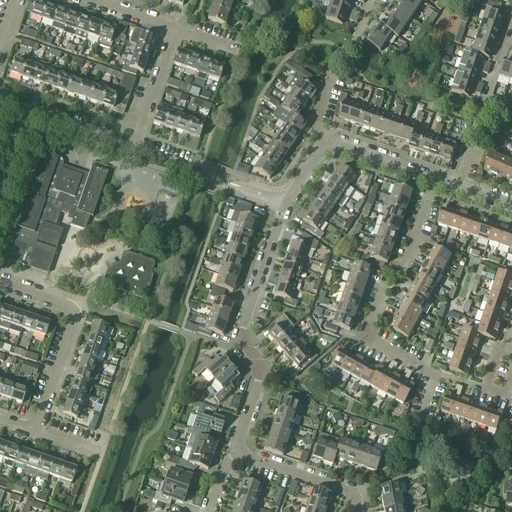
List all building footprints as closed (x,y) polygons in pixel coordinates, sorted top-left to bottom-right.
[(228,14),(232,3),(224,0),(214,0),(211,8),(228,14)] [(346,15),(350,5),(334,0),(332,0),(330,10),(346,15)] [(423,2),(420,0),(402,0),(402,1),(417,11),(423,2)] [(35,2),(30,15),(42,19),(47,6),(42,4),(42,2),(38,1),(36,2),(35,2)] [(417,11),(402,1),(396,10),(411,20),(417,11)] [(441,11),(446,4),(441,1),(437,8),(441,11)] [(53,23),(58,10),(47,6),(42,19),(53,23)] [(224,25),(228,14),(211,8),(207,20),(224,25)] [(63,32),(65,27),(69,14),(58,10),(53,23),(52,28),(63,32)] [(342,25),(346,15),(330,10),(326,20),(342,25)] [(411,20),(396,10),(390,19),(405,29),(411,20)] [(500,28),(504,17),(487,11),(483,22),(500,28)] [(433,22),(438,16),(434,13),(429,19),(433,22)] [(65,27),(63,32),(74,36),(76,31),(81,18),(69,14),(65,27)] [(86,40),(87,35),(92,21),(81,18),(76,31),(74,36),(86,40)] [(405,29),(390,19),(384,27),(384,28),(393,33),(393,34),(399,38),(405,29)] [(429,29),(433,22),(429,19),(425,26),(429,29)] [(99,39),(104,26),(92,21),(87,35),(99,39)] [(496,38),(500,28),(483,22),(480,32),(496,38)] [(393,33),(384,28),(384,27),(379,24),(372,33),(387,43),(393,34),(393,33)] [(110,43),(115,29),(104,26),(99,39),(97,46),(110,50),(112,43),(110,43)] [(150,50),(154,39),(148,37),(149,33),(137,29),(135,32),(133,31),(129,43),(136,46),(137,46),(150,50)] [(35,40),(37,34),(26,30),(23,36),(35,40)] [(421,40),(426,33),(421,31),(417,37),(421,40)] [(493,48),(496,38),(480,32),(476,42),(493,48)] [(387,43),(372,33),(366,42),(380,52),(387,43)] [(417,46),(421,40),(417,37),(413,44),(417,46)] [(32,50),(33,44),(22,40),(20,46),(32,50)] [(489,59),(493,48),(476,42),(473,52),(482,56),(489,59)] [(403,54),(408,47),(404,44),(399,51),(403,54)] [(146,62),(150,50),(137,46),(136,46),(133,57),(146,62)] [(479,66),(482,56),(473,52),(466,49),(462,60),(479,66)] [(185,69),(189,55),(177,51),(173,65),(185,69)] [(399,61),(403,54),(399,51),(395,58),(399,61)] [(22,78),(27,64),(29,57),(24,55),(22,62),(15,60),(10,74),(22,78)] [(196,73),(201,59),(189,55),(185,69),(196,73)] [(142,73),(146,62),(133,57),(130,64),(125,62),(121,72),(135,76),(137,72),(142,73)] [(206,82),(207,77),(212,63),(201,59),(196,73),(194,78),(206,82)] [(475,76),(479,66),(462,60),(459,71),(475,76)] [(510,81),(511,75),(511,63),(505,61),(499,77),(510,81)] [(288,62),(285,69),(295,75),(287,87),(292,90),(308,101),(315,91),(306,86),(312,78),(288,62)] [(45,86),(49,72),(51,67),(40,63),(38,68),(33,82),(45,86)] [(219,81),(223,67),(212,63),(207,77),(219,81)] [(33,82),(38,68),(27,64),(22,78),(33,82)] [(56,90),(61,76),(62,71),(51,67),(49,72),(45,86),(56,90)] [(472,87),(475,76),(459,71),(455,81),(472,87)] [(79,98),(84,84),(86,76),(81,75),(78,82),(72,80),(67,94),(79,98)] [(134,85),(136,79),(125,75),(123,81),(134,85)] [(67,94),(72,80),(61,76),(56,90),(67,94)] [(178,89),(180,83),(168,79),(166,85),(178,89)] [(132,91),(134,85),(123,81),(121,87),(132,91)] [(468,97),(472,87),(455,81),(451,91),(468,97)] [(189,93),(191,87),(180,83),(178,89),(189,93)] [(90,101),(95,88),(84,84),(79,98),(90,101)] [(130,97),(132,91),(121,87),(119,92),(130,97)] [(198,96),(200,90),(191,87),(189,93),(198,96)] [(101,105),(106,91),(95,88),(90,101),(101,105)] [(268,89),(263,97),(269,101),(268,104),(272,106),(275,101),(271,99),(268,96),(271,91),(268,89)] [(308,101),(292,90),(286,99),(302,109),(308,101)] [(113,109),(115,104),(117,98),(118,95),(106,91),(101,105),(113,109)] [(209,100),(211,94),(202,91),(200,97),(209,100)] [(128,102),(130,97),(119,92),(118,95),(117,98),(128,102)] [(349,122),(356,104),(346,101),(348,96),(342,93),(337,105),(343,107),(339,119),(349,122)] [(126,108),(128,102),(117,98),(115,104),(126,108)] [(302,109),(286,99),(280,108),(290,115),(296,119),(302,109)] [(158,109),(153,123),(165,127),(169,113),(171,108),(159,104),(158,109)] [(360,126),(366,108),(356,104),(349,122),(360,126)] [(169,113),(165,127),(176,131),(181,117),(180,117),(182,112),(171,108),(169,113)] [(370,129),(376,111),(366,108),(360,126),(370,129)] [(380,133),(386,115),(376,111),(370,129),(380,133)] [(306,125),(296,119),(290,115),(284,124),(300,135),(306,125)] [(390,137),(396,119),(386,115),(380,133),(390,137)] [(187,135),(192,121),(181,117),(176,131),(187,135)] [(400,140),(406,122),(396,119),(390,137),(400,140)] [(199,139),(204,125),(192,121),(187,135),(199,139)] [(411,144),(415,130),(416,130),(417,126),(406,122),(400,140),(411,144)] [(300,135),(284,124),(278,133),(293,144),(300,135)] [(486,137),(488,131),(478,128),(476,133),(486,137)] [(419,152),(426,134),(416,130),(415,130),(411,144),(409,148),(419,152)] [(293,144),(278,133),(272,142),(287,152),(293,144)] [(430,155),(436,137),(426,134),(419,152),(430,155)] [(440,159),(446,141),(436,137),(430,155),(440,159)] [(460,153),(464,141),(458,139),(456,144),(446,141),(440,159),(451,163),(455,151),(460,153)] [(494,151),(498,142),(494,140),(490,149),(494,151)] [(264,146),(263,149),(266,151),(281,162),(287,152),(272,142),(269,147),(264,146)] [(263,155),(260,160),(275,170),(281,162),(266,151),(263,149),(261,151),(263,155)] [(92,218),(108,173),(92,167),(89,175),(63,165),(63,164),(61,160),(58,159),(59,156),(43,151),(27,195),(29,196),(18,228),(33,233),(28,247),(14,242),(8,260),(48,274),(54,256),(34,249),(37,242),(57,248),(63,231),(55,228),(61,213),(68,215),(67,220),(72,221),(70,226),(85,231),(90,217),(92,218)] [(494,175),(501,158),(491,154),(484,171),(494,175)] [(504,179),(511,162),(501,158),(494,175),(504,179)] [(275,170),(260,160),(253,169),(269,180),(275,170)] [(355,177),(340,167),(333,176),(349,187),(355,177)] [(349,187),(333,176),(327,186),(343,196),(349,187)] [(348,199),(343,196),(327,186),(321,195),(336,205),(341,208),(348,199)] [(408,203),(412,192),(394,186),(390,197),(408,203)] [(336,205),(321,195),(315,203),(331,214),(336,205)] [(404,213),(408,203),(390,197),(387,207),(404,213)] [(331,214),(315,203),(309,212),(324,223),(331,214)] [(257,220),(248,217),(250,210),(237,205),(230,222),(236,225),(254,231),(257,220)] [(401,223),(404,213),(387,207),(383,217),(401,223)] [(448,228),(454,210),(444,207),(437,225),(448,228)] [(458,232),(464,214),(454,210),(448,228),(458,232)] [(319,231),(324,223),(309,212),(303,221),(309,226),(306,231),(320,240),(324,235),(319,231)] [(468,235),(475,217),(464,214),(458,232),(468,235)] [(397,233),(401,223),(383,217),(380,227),(397,233)] [(479,239),(485,221),(475,217),(468,235),(479,239)] [(489,242),(495,225),(485,221),(479,239),(489,242)] [(250,241),(254,231),(236,225),(232,235),(250,241)] [(499,246),(506,228),(495,225),(489,242),(499,246)] [(394,244),(397,233),(380,227),(376,237),(394,244)] [(509,249),(511,242),(511,230),(506,228),(499,246),(509,249)] [(154,240),(156,233),(146,230),(144,236),(154,240)] [(354,241),(359,233),(355,230),(350,239),(354,241)] [(292,243),(288,254),(306,259),(309,250),(315,252),(318,243),(303,234),(299,246),(292,243)] [(246,251),(250,241),(232,235),(229,245),(246,251)] [(390,254),(394,244),(376,237),(375,242),(369,240),(367,246),(373,248),(390,254)] [(243,261),(246,251),(229,245),(225,255),(243,261)] [(446,266),(452,256),(435,247),(430,257),(446,266)] [(386,264),(390,254),(373,248),(369,258),(364,256),(361,262),(373,266),(375,260),(386,264)] [(153,277),(152,274),(155,265),(153,262),(142,258),(140,255),(137,256),(126,253),(123,254),(120,263),(108,269),(107,271),(103,283),(112,286),(115,292),(124,287),(131,290),(133,293),(134,296),(145,300),(152,279),(153,277)] [(302,270),(306,259),(288,254),(284,264),(302,270)] [(239,271),(243,261),(225,255),(223,261),(219,261),(218,264),(222,265),(239,271)] [(446,266),(430,257),(425,266),(441,275),(446,266)] [(367,280),(371,270),(353,263),(349,274),(367,280)] [(298,280),(302,270),(284,264),(281,274),(298,280)] [(236,282),(239,271),(222,265),(218,276),(236,282)] [(481,278),(485,267),(480,265),(476,276),(481,278)] [(436,285),(441,275),(425,266),(419,276),(436,285)] [(511,288),(511,276),(498,272),(495,283),(511,288)] [(295,290),(298,280),(281,274),(277,284),(295,290)] [(363,290),(367,280),(349,274),(346,284),(363,290)] [(232,292),(236,282),(218,276),(215,285),(213,285),(211,291),(223,295),(225,290),(232,292)] [(431,294),(436,285),(419,276),(414,285),(431,294)] [(509,299),(511,291),(511,288),(495,283),(491,293),(509,299)] [(292,300),(295,290),(277,284),(274,295),(285,299),(283,304),(295,308),(297,302),(292,300)] [(360,301),(363,290),(346,284),(342,294),(360,301)] [(425,304),(431,294),(414,285),(409,295),(425,304)] [(233,304),(222,300),(223,295),(211,291),(209,297),(215,299),(211,309),(229,315),(233,304)] [(506,309),(509,299),(491,293),(488,303),(506,309)] [(356,311),(360,301),(342,294),(339,304),(356,311)] [(427,305),(425,304),(409,295),(404,303),(423,314),(427,305)] [(423,314),(404,303),(399,312),(418,322),(423,314)] [(502,320),(506,309),(488,303),(484,314),(502,320)] [(353,321),(356,311),(339,304),(335,315),(353,321)] [(0,321),(11,325),(16,312),(4,308),(0,319),(0,321)] [(226,325),(229,315),(211,309),(208,319),(226,325)] [(20,335),(22,329),(27,316),(16,312),(11,325),(9,331),(20,335)] [(418,322),(399,312),(395,320),(413,330),(418,322)] [(499,330),(502,320),(484,314),(481,324),(499,330)] [(276,344),(290,332),(294,328),(283,315),(273,324),(277,328),(268,336),(276,344)] [(349,332),(353,321),(335,315),(331,324),(326,323),(324,329),(336,333),(338,328),(349,332)] [(34,333),(38,319),(27,316),(22,329),(34,333)] [(45,337),(50,323),(38,319),(34,333),(45,337)] [(222,335),(226,325),(208,319),(204,329),(198,326),(196,333),(210,338),(212,332),(222,335)] [(413,330),(395,320),(390,329),(408,339),(413,330)] [(104,340),(108,328),(94,323),(90,335),(104,340)] [(495,341),(499,330),(481,324),(477,334),(481,335),(481,336),(495,341)] [(478,346),(481,336),(481,335),(477,334),(463,329),(460,340),(478,346)] [(283,352),(297,340),(290,332),(276,344),(283,352)] [(100,351),(104,340),(90,335),(86,346),(100,351)] [(290,361),(304,348),(297,340),(283,352),(290,361)] [(474,356),(478,346),(460,340),(456,350),(474,356)] [(430,353),(433,343),(427,341),(424,351),(430,353)] [(96,362),(100,351),(86,346),(82,357),(96,362)] [(305,369),(318,357),(314,353),(311,356),(304,348),(290,361),(297,369),(302,365),(305,369)] [(341,370),(350,354),(340,348),(331,365),(341,370)] [(25,359),(27,353),(15,349),(13,355),(25,359)] [(471,366),(474,356),(456,350),(453,360),(471,366)] [(36,363),(38,356),(27,353),(25,359),(36,363)] [(350,376),(359,359),(350,354),(341,370),(350,376)] [(214,381),(230,367),(220,356),(211,365),(207,360),(192,373),(192,374),(193,373),(197,378),(205,371),(214,381)] [(92,374),(96,362),(82,357),(78,369),(92,374)] [(360,381),(369,365),(359,359),(350,376),(360,381)] [(467,377),(471,366),(453,360),(449,371),(467,377)] [(23,363),(21,368),(33,372),(32,375),(36,376),(39,368),(35,366),(23,363)] [(378,370),(369,365),(360,381),(369,386),(378,370)] [(377,391),(388,373),(390,374),(393,368),(389,365),(386,371),(379,368),(378,370),(369,386),(377,391)] [(230,386),(239,378),(230,367),(214,381),(223,391),(215,398),(219,403),(218,403),(219,404),(234,391),(230,386)] [(98,376),(92,374),(78,369),(74,380),(88,385),(91,378),(97,380),(98,376)] [(396,377),(390,374),(388,373),(377,391),(386,395),(396,377)] [(403,405),(413,387),(406,383),(410,377),(406,375),(402,381),(405,382),(394,400),(403,405)] [(394,400),(405,382),(402,381),(396,377),(386,395),(394,400)] [(84,396),(88,385),(74,380),(71,392),(84,396)] [(0,396),(10,400),(15,386),(4,382),(0,392),(0,396)] [(15,386),(10,400),(22,404),(24,398),(30,400),(33,389),(28,387),(27,390),(15,386)] [(451,415),(457,398),(459,399),(462,392),(458,391),(456,397),(447,395),(441,412),(451,415)] [(80,408),(84,396),(71,392),(67,403),(80,408)] [(460,419),(466,401),(459,399),(457,398),(451,415),(460,419)] [(296,415),(300,405),(282,399),(278,409),(296,415)] [(469,422),(476,404),(466,401),(460,419),(469,422)] [(76,419),(80,408),(67,403),(63,414),(76,419)] [(478,425),(485,408),(476,404),(469,422),(478,425)] [(199,410),(192,429),(209,435),(211,429),(221,433),(225,419),(215,416),(217,410),(204,406),(202,411),(199,410)] [(487,428),(494,411),(485,408),(478,425),(487,428)] [(293,426),(296,415),(278,409),(274,419),(293,426)] [(497,431),(503,414),(494,411),(487,428),(497,431)] [(360,424),(359,421),(352,418),(351,422),(354,427),(360,424)] [(289,436),(293,426),(274,419),(271,430),(289,436)] [(362,427),(364,422),(359,421),(360,424),(354,427),(355,430),(362,427)] [(217,444),(207,440),(209,435),(192,429),(189,428),(187,434),(191,436),(189,440),(190,443),(196,444),(193,451),(212,457),(217,444)] [(286,446),(289,436),(271,430),(268,440),(286,446)] [(170,433),(167,440),(174,442),(176,435),(170,433)] [(322,462),(328,444),(330,438),(319,434),(311,458),(322,462)] [(334,459),(338,447),(340,441),(330,438),(328,444),(322,462),(333,466),(335,459),(334,459)] [(282,457),(286,446),(268,440),(264,451),(282,457)] [(345,462),(351,444),(340,440),(340,441),(338,447),(334,459),(335,459),(345,462)] [(0,458),(3,459),(8,445),(0,442),(0,458)] [(355,466),(361,447),(351,444),(345,462),(355,466)] [(3,459),(1,465),(13,469),(15,463),(20,449),(8,445),(3,459)] [(376,473),(382,454),(384,449),(373,445),(371,451),(365,469),(376,473)] [(365,469),(371,451),(361,447),(355,466),(365,469)] [(26,467),(31,453),(20,449),(15,463),(26,467)] [(207,470),(212,457),(193,451),(191,457),(189,456),(187,463),(180,460),(178,466),(183,468),(193,472),(195,466),(207,470)] [(305,465),(309,454),(303,452),(299,462),(305,465)] [(35,477),(42,457),(31,453),(26,467),(24,473),(35,477)] [(47,481),(49,475),(54,461),(42,457),(35,477),(47,481)] [(60,479),(65,465),(54,461),(49,475),(60,479)] [(191,478),(181,474),(183,468),(178,466),(166,462),(163,471),(169,472),(165,483),(187,491),(191,478)] [(72,483),(77,469),(76,468),(76,467),(75,466),(71,465),(70,465),(70,466),(65,465),(60,479),(72,483)] [(258,498),(261,488),(243,481),(239,492),(258,498)] [(294,494),(298,483),(292,481),(288,492),(294,494)] [(182,504),(187,491),(165,483),(162,494),(156,492),(153,500),(170,506),(172,500),(182,504)] [(401,496),(398,484),(379,488),(381,499),(401,496)] [(279,505),(284,491),(278,489),(273,503),(279,505)] [(328,505),(331,495),(313,489),(310,499),(328,505)] [(254,508),(258,498),(239,492),(236,502),(254,508)] [(68,496),(63,509),(69,511),(73,498),(68,496)] [(403,506),(401,496),(381,499),(383,510),(403,506)] [(313,511),(325,511),(328,505),(310,499),(306,509),(313,511)] [(232,511),(252,511),(254,508),(236,502),(232,511)]
